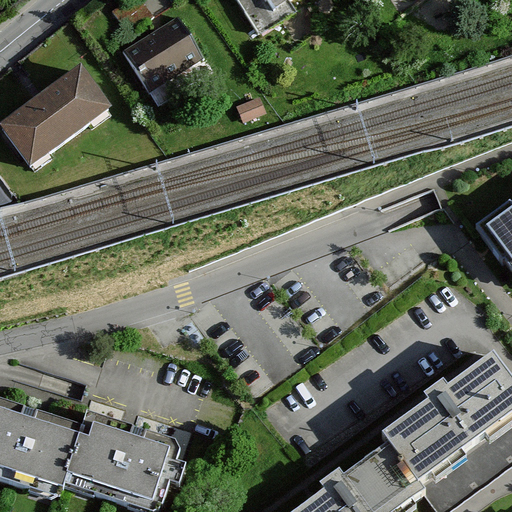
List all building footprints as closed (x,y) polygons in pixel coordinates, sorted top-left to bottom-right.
[(137,0),(116,17),(133,38),(154,21),(138,0),(137,0)] [(235,0),(262,39),(284,24),(275,11),(285,4),(289,9),(301,0),(235,0)] [(179,23),(125,56),(159,111),(180,98),(171,84),(205,64),(179,23)] [(85,74),(3,132),(33,173),(114,115),(85,74)] [(0,179),(0,201),(14,197),(0,179)] [(511,208),(479,232),(503,266),(506,264),(511,273),(511,208)] [(386,443),(391,450),(422,491),(511,424),(511,385),(495,363),(386,443)] [(67,490),(85,432),(0,406),(0,482),(64,501),(67,490)] [(89,417),(85,432),(67,490),(141,511),(163,511),(171,485),(182,488),(187,469),(179,467),(182,455),(177,444),(89,417)] [(422,491),(391,450),(307,511),(408,511),(427,499),(422,491)]
